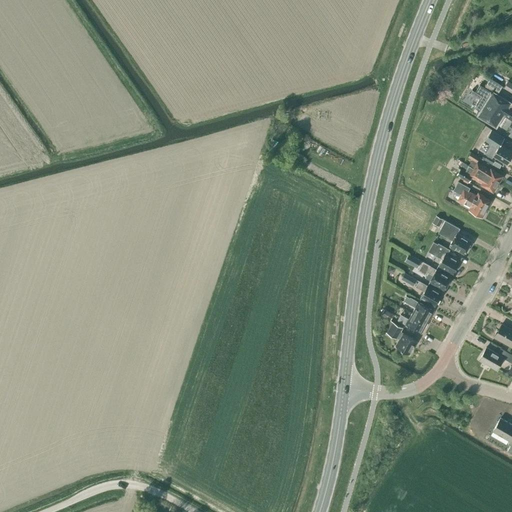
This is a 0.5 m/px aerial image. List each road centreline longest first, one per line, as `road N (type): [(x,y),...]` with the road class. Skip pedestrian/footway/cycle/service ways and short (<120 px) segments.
road 1 (primary): [(342,386),(379,141),(429,0)]
road 2 (tertiary): [(442,363),(511,234)]
road 3 (primary): [(319,511),(342,386)]
